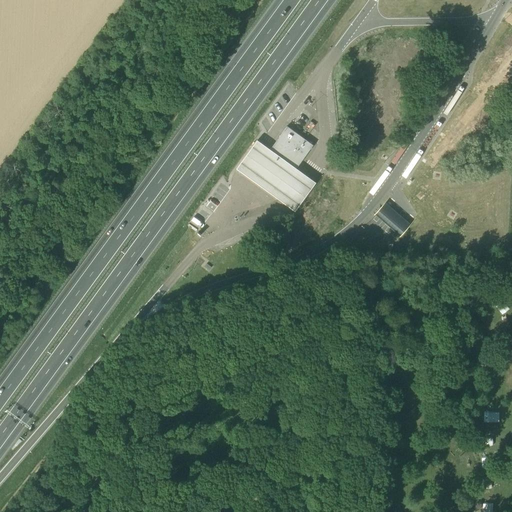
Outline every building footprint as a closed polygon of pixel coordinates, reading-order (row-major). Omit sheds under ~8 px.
[(287,126),(269,150),(295,169),(313,145),(287,126)] [(295,169),(269,150),(256,141),(256,142),(235,169),(293,212),(315,184),(295,169)] [(385,199),(374,211),(399,233),(410,221),(385,199)] [(491,364),(491,353),(478,353),(478,364),(491,364)] [(495,423),(495,412),(485,412),(484,422),(495,423)] [(397,449),(407,449),(407,440),(397,440),(397,449)] [(484,502),(484,511),(488,511),(494,511),(494,503),(484,502)]
